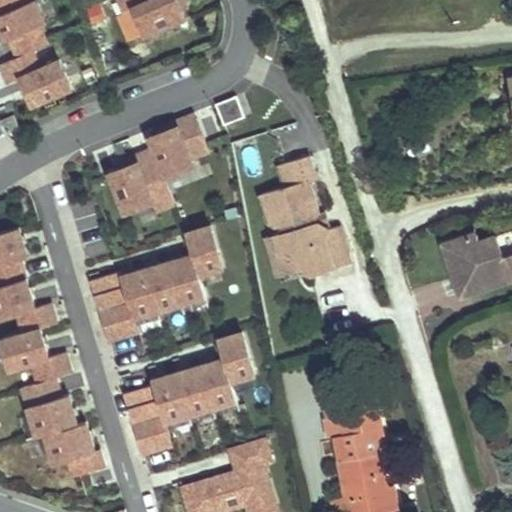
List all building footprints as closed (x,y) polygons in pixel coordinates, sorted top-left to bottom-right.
[(33,0),(0,0),(6,12),(33,0)] [(40,26),(46,23),(36,0),(33,0),(6,12),(0,14),(0,30),(4,41),(9,39),(17,57),(33,50),(48,44),(40,26)] [(182,12),(177,0),(119,0),(124,12),(133,8),(145,36),(185,19),(182,12)] [(188,9),(184,0),(177,0),(182,12),(188,9)] [(73,88),(60,60),(41,68),(33,50),(17,57),(0,64),(9,83),(21,78),(33,106),(73,88)] [(246,116),(238,95),(217,103),(225,124),(246,116)] [(156,134),(197,118),(195,112),(154,128),(156,134)] [(192,159),(210,151),(197,118),(156,134),(150,137),(154,148),(166,178),(195,166),(192,159)] [(166,178),(154,148),(135,156),(137,162),(118,170),(110,173),(125,213),(153,203),(157,212),(176,204),(166,178)] [(262,193),(271,222),(279,226),(282,225),(284,231),(274,234),(281,255),(289,252),(297,256),(301,269),(302,269),(312,275),(350,263),(339,226),(329,229),(316,221),(314,215),(319,213),(309,180),(316,178),(309,155),(280,164),(286,185),(262,193)] [(137,162),(135,156),(115,163),(118,170),(137,162)] [(98,201),(74,206),(85,260),(109,255),(98,201)] [(324,212),(319,213),(314,215),(316,221),(329,229),(324,212)] [(207,297),(200,275),(224,268),(211,225),(186,232),(193,254),(123,275),(122,271),(91,280),(110,341),(139,332),(135,318),(207,297)] [(29,257),(20,227),(0,233),(0,286),(27,278),(21,259),(29,257)] [(462,295),(511,278),(511,252),(504,255),(497,236),(480,242),(477,233),(444,243),(462,295)] [(281,255),(274,234),(267,236),(279,276),(302,269),(301,269),(297,256),(289,252),(281,255)] [(36,307),(27,278),(0,286),(0,319),(18,314),(24,333),(41,328),(57,323),(52,303),(36,307)] [(72,372),(66,352),(50,357),(41,328),(24,333),(0,339),(0,342),(8,370),(33,363),(38,382),(56,377),(72,372)] [(166,422),(238,401),(232,382),(256,375),(243,331),(218,339),(224,358),(152,379),(154,384),(125,393),(143,454),(173,445),(166,422)] [(78,424),(69,394),(62,396),(56,377),(38,382),(22,387),(37,436),(45,434),(78,424)] [(349,395),(352,412),(376,407),(373,390),(349,395)] [(332,498),(335,511),(383,511),(392,510),(387,486),(380,452),(387,451),(378,407),(376,407),(352,412),(342,414),(346,434),(336,436),(348,495),(332,498)] [(95,451),(87,422),(78,424),(45,434),(54,464),(69,460),(74,477),(105,467),(100,449),(95,451)] [(255,511),(276,505),(263,464),(273,461),(266,438),(230,449),(236,470),(182,487),(190,511),(221,511),(246,504),(248,511),(255,511)] [(387,486),(392,510),(398,509),(393,485),(387,486)]
